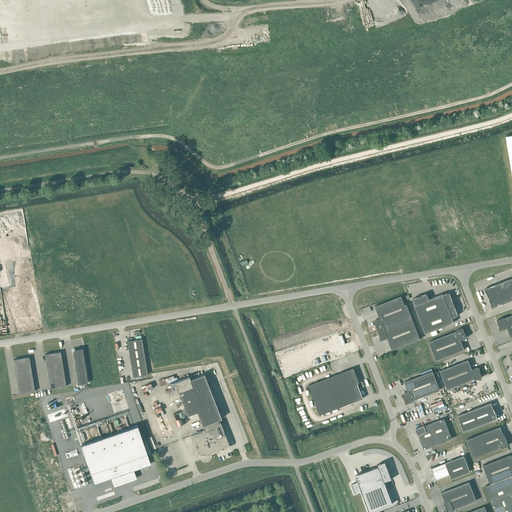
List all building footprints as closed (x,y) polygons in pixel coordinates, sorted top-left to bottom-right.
[(511,300),(511,277),(484,289),(492,308),(511,300)] [(452,318),(458,315),(449,292),(443,295),(443,294),(429,299),(426,293),(413,299),(415,305),(414,305),(425,333),(454,322),(452,318)] [(392,350),(420,339),(406,304),(404,305),(401,296),(375,306),(379,318),(375,320),(373,322),(376,326),(379,335),(380,340),(383,339),(387,338),(392,350)] [(510,337),(511,336),(511,315),(504,318),(504,317),(497,320),(499,325),(499,330),(500,330),(501,330),(507,328),(510,337)] [(456,331),(429,342),(436,361),(464,350),(460,340),(466,338),(466,337),(467,336),(464,332),(463,328),(455,330),(456,331)] [(127,341),(133,377),(147,375),(141,339),(127,341)] [(88,383),(82,348),(74,349),(72,352),(78,384),(88,383)] [(66,386),(60,352),(44,354),(50,389),(66,386)] [(409,356),(390,363),(396,377),(414,370),(409,356)] [(19,394),(35,392),(29,357),(13,359),(19,394)] [(468,360),(440,371),(447,389),(474,379),(475,380),(482,377),(480,372),(479,367),(478,368),(478,367),(472,369),(468,360)] [(361,399),(357,389),(361,388),(353,368),(309,385),(320,415),(363,398),(361,399)] [(440,390),(433,371),(404,382),(408,391),(402,394),(401,395),(404,399),(406,404),(413,401),(413,400),(440,390)] [(221,418),(204,374),(190,379),(189,377),(170,384),(171,389),(172,391),(173,394),(178,392),(187,415),(196,412),(204,430),(192,435),(194,442),(196,442),(197,446),(198,447),(198,448),(199,449),(200,450),(200,451),(201,452),(203,452),(204,453),(205,453),(206,453),(207,453),(209,453),(210,452),(215,450),(218,449),(219,450),(229,446),(220,422),(219,423),(218,420),(221,418)] [(177,377),(173,378),(173,376),(164,379),(164,378),(159,380),(161,385),(178,379),(177,377)] [(141,387),(145,397),(147,396),(145,391),(155,387),(153,383),(141,387)] [(155,405),(153,406),(157,417),(160,416),(157,410),(156,407),(159,406),(159,409),(162,416),(164,415),(160,403),(158,404),(157,402),(154,403),(155,405)] [(493,409),(491,402),(473,409),(457,415),(463,431),(492,420),(492,421),(498,419),(496,415),(497,413),(495,413),(494,408),(493,409)] [(173,414),(178,425),(185,423),(180,411),(173,414)] [(452,439),(444,419),(444,418),(415,429),(417,435),(418,435),(424,450),(452,439)] [(137,425),(80,445),(93,483),(150,463),(137,425)] [(503,435),(500,426),(466,439),(473,458),(502,447),(502,448),(508,445),(506,441),(507,440),(505,439),(504,435),(503,435)] [(511,457),(511,454),(483,465),(487,475),(490,484),(485,486),(488,493),(493,491),(511,483),(511,457)] [(464,455),(445,463),(431,468),(435,480),(449,475),(451,479),(470,472),(464,455)] [(370,511),(393,504),(384,482),(392,479),(385,461),(377,464),(378,467),(355,475),(358,482),(351,484),(355,493),(361,491),(368,511),(370,511)] [(490,484),(487,475),(441,493),(444,502),(446,506),(445,507),(446,508),(447,511),(454,510),(454,509),(476,501),(489,496),(488,493),(485,486),(490,484)] [(511,511),(511,483),(493,491),(488,493),(489,496),(494,511),(511,511)]
